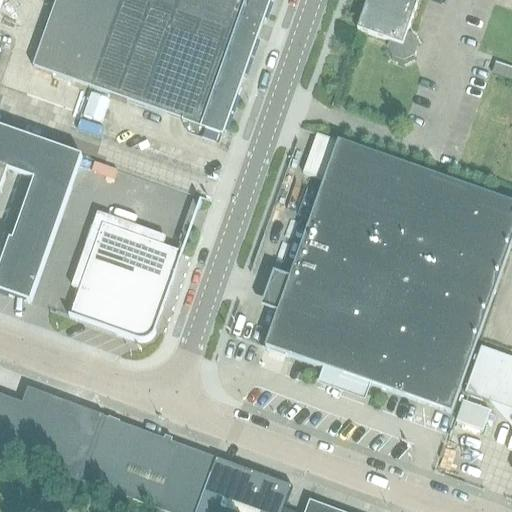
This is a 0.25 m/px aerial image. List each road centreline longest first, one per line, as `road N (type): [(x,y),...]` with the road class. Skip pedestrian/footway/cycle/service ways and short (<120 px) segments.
road 1 (residential): [(174,400),(316,0)]
road 2 (residential): [(462,511),(174,400)]
road 3 (residential): [(174,400),(0,340)]
